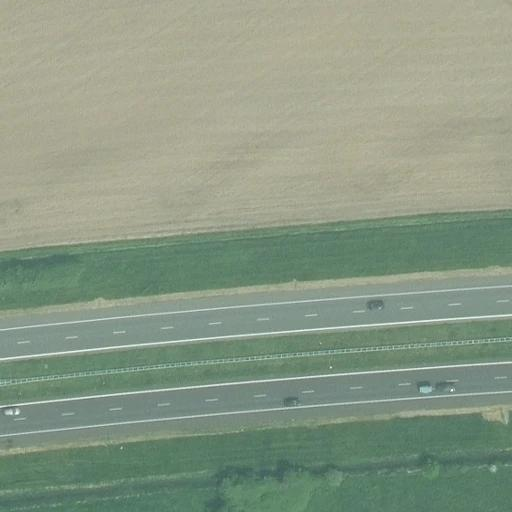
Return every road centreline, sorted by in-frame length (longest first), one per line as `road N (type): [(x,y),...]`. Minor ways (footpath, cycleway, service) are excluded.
road 1 (motorway): [(511,300),(0,345)]
road 2 (motorway): [(0,423),(511,378)]
